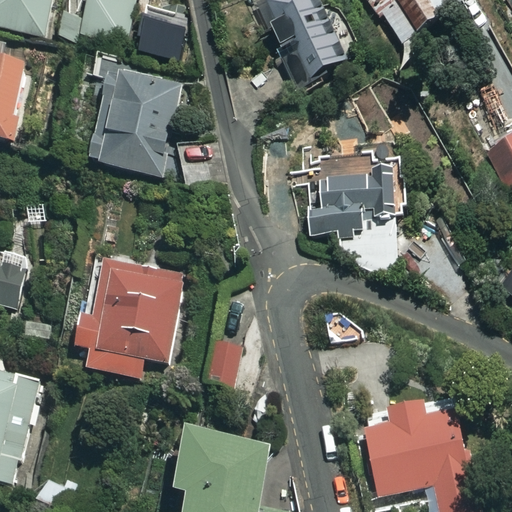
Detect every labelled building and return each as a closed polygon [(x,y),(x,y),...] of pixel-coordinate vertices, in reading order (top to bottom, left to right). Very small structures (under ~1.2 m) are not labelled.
[(0,0),(0,32),(48,43),(58,0),(0,0)] [(140,6),(115,0),(97,0),(88,40),(129,50),(140,6)] [(357,74),(323,0),(286,0),(264,10),(274,33),(280,30),(294,60),(289,63),(305,97),(357,74)] [(383,18),(405,51),(444,24),(427,0),(363,0),(378,21),(383,18)] [(0,147),(23,151),(35,73),(0,67),(0,147)] [(188,91),(118,76),(99,170),(169,184),(188,91)] [(511,198),(511,152),(492,161),(510,199),(511,198)] [(330,185),(313,186),(315,241),(343,240),(344,262),(356,261),(356,273),(404,272),(403,224),(421,224),(419,185),(405,186),(404,174),(329,177),(330,185)] [(0,253),(0,328),(16,332),(32,260),(0,253)] [(187,280),(101,267),(95,304),(105,306),(103,321),(91,319),(86,355),(99,357),(96,376),(148,384),(151,365),(174,369),(187,280)] [(247,351),(221,345),(211,389),(236,395),(247,351)] [(3,366),(0,365),(0,488),(19,493),(43,385),(0,376),(3,366)] [(442,412),(398,418),(400,432),(376,436),(386,503),(443,495),(445,511),(489,511),(484,472),(498,470),(495,455),(482,457),(477,421),(444,426),(442,412)] [(270,511),(281,454),(201,440),(190,504),(201,506),(199,511),(270,511)] [(57,488),(41,506),(59,511),(73,511),(83,485),(73,482),(70,493),(57,488)]
